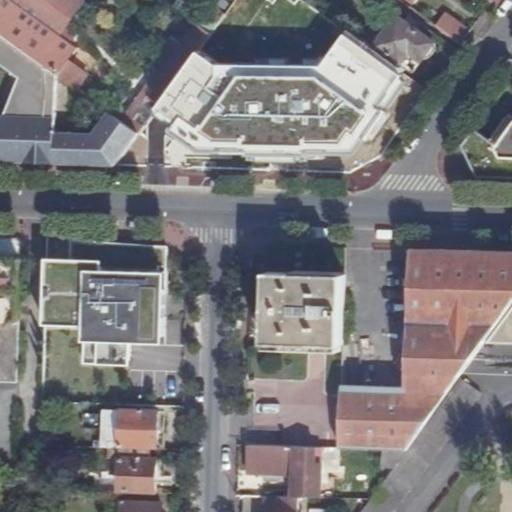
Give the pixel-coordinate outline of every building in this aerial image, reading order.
[(60,38),(9,0),(0,0),(0,33),(34,58),(79,90),(88,76),(68,62),(77,49),(72,45),(80,33),(69,25),(60,38)] [(87,0),(86,0),(9,0),(60,38),(69,25),(87,0)] [(438,27),(462,45),(472,32),(447,14),(438,27)] [(437,51),(437,45),(399,17),(388,32),(384,29),(372,46),(408,74),(420,65),(414,60),(417,56),(424,61),(428,60),(434,57),(437,51)] [(173,39),(162,54),(170,59),(186,71),(191,63),(201,50),(212,35),(200,26),(185,47),(173,39)] [(218,63),(201,50),(158,108),(176,121),(170,129),(200,151),(361,153),(390,115),(382,109),(408,74),(372,46),(349,29),(322,64),(218,63)] [(34,58),(0,33),(0,61),(21,76),(22,77),(32,72),(34,58)] [(79,90),(34,58),(32,72),(22,77),(16,106),(23,119),(32,120),(31,127),(9,126),(1,145),(0,149),(0,162),(55,164),(118,166),(133,146),(141,134),(124,122),(79,90)] [(186,71),(170,59),(124,122),(141,134),(158,108),(167,97),(180,79),(186,71)] [(493,140),(477,128),(465,145),(480,178),(511,179),(511,114),(493,140)] [(0,381),(19,382),(23,245),(18,240),(0,239),(0,381)] [(132,344),(167,344),(167,299),(171,247),(72,242),(72,261),(47,260),(46,325),(85,326),(85,367),(132,367),(132,344)] [(511,310),(511,253),(485,253),(414,251),(409,391),(406,391),(344,389),(342,449),(387,451),(408,452),(465,374),(489,342),(511,310)] [(268,344),(345,348),(347,276),(270,274),(268,344)] [(511,310),(489,342),(511,342),(511,310)] [(395,511),(486,390),(465,374),(408,452),(394,471),(372,500),(363,511),(395,511)] [(19,382),(0,381),(0,471),(16,472),(19,382)] [(107,416),(107,406),(100,405),(98,406),(80,405),(80,415),(107,416)] [(153,450),(159,450),(160,412),(123,411),(122,433),(105,432),(105,448),(112,449),(153,450)] [(300,497),(322,498),(323,463),(317,462),(317,448),(249,445),(248,473),(295,474),(294,497),(300,497)] [(122,493),(158,494),(159,462),(153,462),(153,450),(112,449),(112,475),(122,475),(122,493)] [(394,471),(408,452),(387,451),(386,471),(394,471)] [(294,497),(265,497),(264,511),(298,511),(300,497),(294,497)] [(122,511),(162,511),(163,505),(153,504),(143,504),(123,503),(122,511)]
